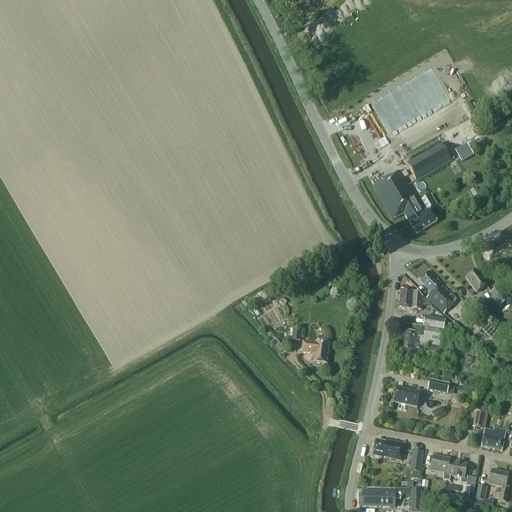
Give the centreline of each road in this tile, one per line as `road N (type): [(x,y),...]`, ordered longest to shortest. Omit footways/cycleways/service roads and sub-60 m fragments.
road 1 (tertiary): [(402,248),(362,210),(255,0)]
road 2 (residential): [(364,427),(402,248)]
road 3 (residential): [(511,460),(364,427)]
